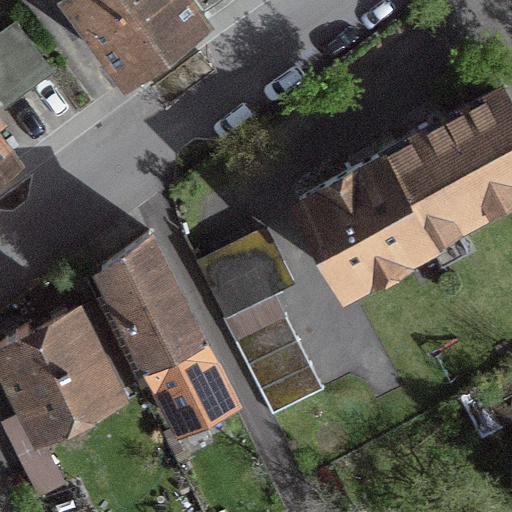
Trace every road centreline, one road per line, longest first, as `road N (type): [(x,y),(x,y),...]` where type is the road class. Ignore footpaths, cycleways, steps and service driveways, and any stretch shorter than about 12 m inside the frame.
road 1 (residential): [(330,0),(0,239)]
road 2 (unknown): [(129,145),(304,511)]
